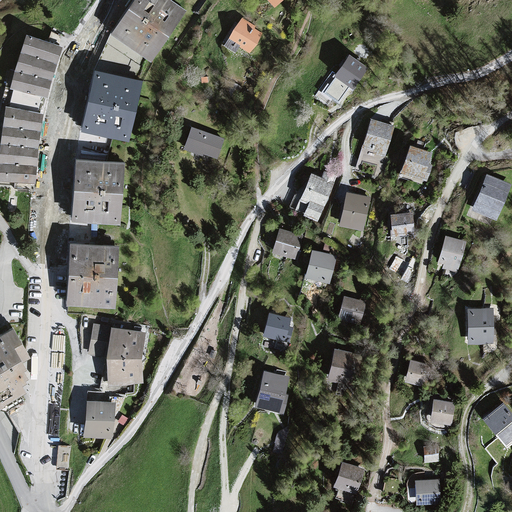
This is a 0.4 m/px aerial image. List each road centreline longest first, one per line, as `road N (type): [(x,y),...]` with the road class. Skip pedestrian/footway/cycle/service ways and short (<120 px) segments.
road 1 (residential): [(65,511),(141,423),(257,209),(359,110),(491,69),(511,54)]
road 2 (residential): [(465,156),(430,232),(389,374),(371,502),(380,511)]
road 3 (residential): [(112,0),(93,26),(66,107),(49,204),(51,290)]
road 4 (residential): [(51,290),(44,511)]
